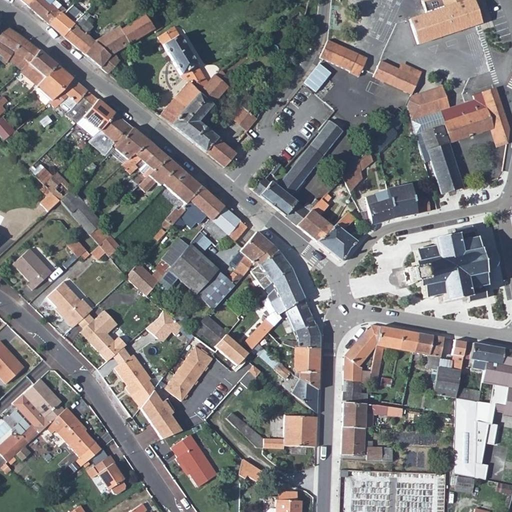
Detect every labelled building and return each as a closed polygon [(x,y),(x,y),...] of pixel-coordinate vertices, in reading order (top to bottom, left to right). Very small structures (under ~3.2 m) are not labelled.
[(34,0),(28,7),(49,25),(60,13),(63,15),(66,11),(53,0),(34,0)] [(421,0),(426,14),(409,20),(417,45),(475,25),(480,24),(472,0),(468,0),(466,1),(465,0),(421,0)] [(49,25),(63,37),(83,15),(72,6),(66,11),(63,15),(60,13),(49,25)] [(145,6),(139,11),(143,16),(150,12),(145,6)] [(85,11),(83,15),(63,37),(100,68),(109,56),(114,53),(129,44),(120,30),(119,27),(96,41),(95,43),(86,35),(93,27),(85,20),(90,16),(85,11)] [(129,44),(153,30),(155,33),(162,28),(154,17),(150,12),(143,16),(120,30),(129,44)] [(19,35),(0,22),(0,55),(1,57),(0,59),(0,60),(5,64),(10,57),(18,64),(16,67),(22,71),(28,64),(39,51),(19,35)] [(188,82),(159,117),(170,126),(207,84),(173,27),(157,38),(183,80),(186,79),(188,82)] [(367,59),(327,41),(319,58),(351,72),(351,71),(359,75),(367,59)] [(22,71),(21,72),(37,87),(44,78),(45,79),(56,66),(39,51),(28,64),(22,71)] [(118,59),(114,53),(109,56),(100,68),(108,75),(120,61),(118,59)] [(411,95),(418,80),(398,70),(380,62),(373,77),(411,95)] [(330,74),(318,64),(303,83),(315,93),(330,74)] [(51,101),(54,99),(61,91),(72,79),(56,66),(45,79),(44,78),(37,87),(36,88),(51,101)] [(420,75),(406,68),(400,66),(398,70),(418,80),(420,75)] [(224,168),(235,155),(197,123),(229,89),(231,92),(241,80),(230,71),(225,76),(220,71),(214,75),(207,84),(170,126),(224,168)] [(63,103),(70,109),(76,104),(87,92),(72,79),(61,91),(54,99),(60,106),(63,103)] [(474,101),(440,112),(450,143),(493,128),(495,134),(509,129),(495,88),(482,92),(482,93),(473,96),(474,101)] [(87,92),(76,104),(70,109),(64,115),(75,124),(78,121),(82,117),(85,114),(97,100),(87,92)] [(257,102),(246,93),(237,104),(241,107),(241,106),(248,112),(257,102)] [(99,132),(114,114),(97,100),(85,114),(82,117),(99,132)] [(237,108),(230,121),(248,131),(255,118),(237,108)] [(396,119),(383,109),(377,116),(390,126),(394,122),(396,119)] [(96,135),(88,142),(104,156),(111,147),(115,150),(132,129),(114,114),(99,132),(97,135),(96,135)] [(82,117),(78,121),(96,135),(97,135),(99,132),(82,117)] [(1,118),(0,118),(0,137),(3,141),(5,139),(13,133),(1,118)] [(296,226),(318,202),(315,199),(310,205),(307,203),(302,208),(289,198),(342,131),(329,121),(328,122),(326,121),(317,132),(319,134),(276,187),(270,182),(269,183),(265,179),(260,182),(252,191),(296,226)] [(390,126),(389,127),(394,131),(398,126),(394,122),(390,126)] [(448,144),(448,145),(442,126),(415,135),(424,163),(430,161),(441,195),(462,187),(448,144)] [(115,150),(127,160),(133,154),(136,157),(149,142),(132,129),(115,150)] [(13,133),(5,139),(12,147),(17,143),(16,141),(20,137),(15,131),(13,133)] [(134,165),(140,160),(145,165),(159,151),(149,142),(136,157),(133,154),(127,160),(121,166),(130,175),(137,168),(134,165)] [(145,165),(149,169),(143,176),(146,178),(154,171),(155,172),(168,158),(159,151),(145,165)] [(336,174),(342,179),(349,192),(361,178),(360,172),(372,162),(369,151),(359,160),(353,155),(336,174)] [(159,186),(161,184),(177,166),(168,158),(155,172),(154,171),(146,178),(138,186),(145,193),(156,183),(159,186)] [(92,163),(87,168),(91,173),(96,168),(92,163)] [(282,167),(278,163),(270,173),(274,177),(282,167)] [(177,166),(161,184),(185,205),(200,187),(177,166)] [(52,177),(43,168),(34,177),(43,186),(52,177)] [(43,186),(51,193),(59,201),(71,190),(73,189),(56,172),(52,177),(43,186)] [(386,190),(386,191),(392,219),(430,211),(427,196),(413,199),(409,185),(386,190)] [(181,208),(184,211),(171,226),(178,231),(191,217),(198,225),(206,216),(210,220),(223,207),(200,187),(185,205),(181,208)] [(70,214),(82,203),(71,190),(59,201),(70,214)] [(392,219),(386,191),(365,197),(371,226),(392,219)] [(51,193),(40,204),(47,212),(59,201),(51,193)] [(296,226),(316,242),(332,227),(326,222),(326,223),(319,217),(327,206),(325,204),(331,198),(327,195),(321,200),(320,200),(318,202),(296,226)] [(81,226),(93,214),(82,203),(70,214),(81,226)] [(210,220),(204,227),(219,242),(226,235),(234,242),(246,227),(223,207),(210,220)] [(181,208),(178,211),(175,208),(165,220),(166,221),(165,222),(164,222),(163,223),(162,224),(162,226),(163,227),(163,228),(165,229),(166,229),(167,229),(168,228),(169,227),(170,226),(170,225),(171,226),(184,211),(181,208)] [(93,214),(81,226),(89,235),(98,226),(101,223),(93,214)] [(334,225),(332,227),(316,242),(341,262),(349,249),(356,242),(334,225)] [(99,246),(108,237),(98,226),(89,235),(98,246),(99,246)] [(486,285),(486,284),(488,283),(489,282),(489,281),(490,280),(490,278),(490,277),(489,276),(488,275),(487,274),(485,273),(483,273),(483,272),(486,272),(488,271),(490,271),(491,270),(492,269),(493,268),(494,266),(494,265),(495,263),(495,261),(495,259),(494,257),(494,256),(493,255),(492,254),(491,253),(489,252),(487,251),(486,250),(483,250),(481,251),(479,251),(479,250),(480,250),(481,249),(482,248),(483,246),(483,245),(483,243),(482,242),(481,240),(479,240),(476,239),(478,239),(476,230),(472,231),(471,226),(453,230),(453,235),(431,239),(432,247),(423,249),(423,247),(420,247),(421,249),(413,251),(416,262),(411,263),(412,269),(408,270),(408,268),(405,268),(405,270),(403,271),(404,273),(402,274),(402,275),(408,274),(409,280),(403,281),(403,282),(405,282),(406,284),(408,284),(409,286),(411,285),(411,283),(415,282),(416,288),(421,287),(423,299),(431,297),(431,299),(433,298),(433,297),(442,295),(444,302),(466,298),(468,302),(486,298),(485,294),(489,293),(487,285),(486,285)] [(253,262),(272,247),(255,233),(239,252),(244,256),(234,270),(243,276),(249,267),(253,262)] [(116,255),(114,252),(120,248),(109,236),(108,237),(99,246),(104,253),(108,258),(109,256),(111,259),(116,255)] [(86,251),(74,238),(69,243),(73,249),(72,251),(75,254),(78,258),(80,256),(86,251)] [(161,260),(162,260),(170,267),(171,268),(188,246),(179,239),(161,260)] [(90,253),(97,260),(104,253),(99,246),(98,246),(90,253)] [(253,262),(249,267),(251,270),(250,272),(263,290),(270,283),(290,269),(277,251),(272,247),(253,262)] [(29,250),(13,264),(30,283),(27,286),(32,291),(51,273),(29,250)] [(80,256),(84,260),(89,255),(86,251),(80,256)] [(78,258),(75,254),(62,266),(66,269),(78,258)] [(133,286),(146,297),(157,283),(138,264),(125,277),(133,286)] [(278,315),(284,311),(303,299),(290,269),(270,283),(263,290),(268,294),(267,296),(266,298),(261,301),(270,315),(244,343),(251,350),(257,344),(267,333),(280,319),(278,315)] [(168,270),(158,282),(167,290),(177,279),(168,270)] [(217,270),(195,295),(212,310),(241,278),(232,272),(227,279),(217,270)] [(63,282),(46,297),(56,308),(64,316),(62,318),(72,328),(77,324),(87,314),(92,310),(82,300),(80,301),(63,282)] [(293,332),(314,325),(303,299),(284,311),(293,332)] [(64,316),(56,308),(54,309),(62,318),(64,316)] [(180,326),(188,318),(179,310),(172,318),(180,326)] [(106,334),(116,325),(104,311),(94,321),(93,320),(83,330),(92,340),(92,343),(90,345),(106,360),(111,356),(122,348),(125,346),(118,337),(114,342),(106,334)] [(182,328),(180,326),(172,318),(163,311),(158,319),(145,329),(157,339),(161,343),(166,338),(171,332),(175,336),(182,328)] [(83,330),(93,320),(87,314),(77,324),(83,330)] [(215,346),(225,336),(227,334),(206,316),(192,331),(199,337),(202,335),(215,346)] [(319,336),(314,325),(293,332),(290,334),(291,337),(294,335),(296,339),(296,342),(290,342),(288,346),(294,348),(319,349),(319,336)] [(375,347),(379,327),(370,325),(364,333),(375,347)] [(379,327),(375,347),(370,373),(370,374),(378,375),(383,348),(398,351),(402,331),(379,327)] [(92,343),(92,340),(83,330),(79,333),(90,345),(92,343)] [(417,334),(402,331),(398,351),(413,353),(417,334)] [(260,347),(262,349),(272,338),(267,333),(257,344),(260,347)] [(364,333),(344,356),(343,380),(360,383),(368,384),(370,374),(370,373),(361,372),(361,368),(358,367),(375,347),(364,333)] [(413,353),(428,356),(425,368),(436,370),(437,368),(442,338),(417,334),(413,353)] [(238,347),(225,336),(215,346),(214,348),(236,366),(233,370),(236,372),(244,363),(242,360),(243,359),(237,348),(238,347)] [(465,342),(453,340),(451,355),(462,358),(465,342)] [(0,343),(0,378),(5,384),(23,368),(0,343)] [(254,355),(256,353),(260,347),(257,344),(251,350),(250,352),(254,355)] [(471,369),(483,371),(485,362),(488,346),(472,344),(469,359),(473,360),(471,369)] [(511,350),(488,346),(485,362),(483,371),(481,383),(492,385),(506,387),(500,415),(511,417),(511,350)] [(212,359),(195,347),(163,389),(181,402),(212,359)] [(247,354),(238,347),(237,348),(243,359),(247,354)] [(256,353),(274,370),(279,364),(262,349),(260,347),(256,353)] [(118,366),(114,369),(127,387),(125,388),(129,394),(131,393),(141,406),(153,391),(154,389),(148,381),(150,380),(132,355),(129,357),(122,348),(111,356),(118,366)] [(317,390),(319,349),(294,348),(293,371),(295,373),(300,373),(298,380),(317,390)] [(290,374),(279,364),(274,370),(285,380),(290,374)] [(255,379),(260,372),(253,366),(248,372),(248,373),(255,379)] [(457,388),(460,371),(437,368),(436,370),(432,395),(455,399),(457,388)] [(247,389),(256,379),(255,379),(248,373),(240,382),(247,389)] [(391,388),(392,380),(382,378),(380,386),(391,388)] [(45,427),(64,410),(58,405),(50,396),(53,394),(40,379),(12,404),(32,425),(33,427),(1,457),(7,463),(16,454),(22,448),(45,427)] [(298,380),(291,394),(315,414),(316,414),(317,390),(298,380)] [(343,392),(360,394),(360,383),(343,380),(343,392)] [(475,402),(455,399),(453,473),(484,481),(487,466),(479,464),(484,444),(493,446),(497,426),(489,425),(491,413),(500,415),(506,387),(492,385),(487,404),(475,402)] [(457,388),(455,399),(475,402),(477,391),(457,388)] [(141,406),(140,409),(161,440),(180,432),(170,416),(172,414),(171,412),(174,411),(166,399),(161,403),(153,391),(141,406)] [(342,403),(366,405),(366,394),(360,394),(343,392),(342,403)] [(58,405),(61,403),(53,394),(50,396),(58,405)] [(366,405),(342,403),(341,428),(364,429),(371,429),(372,415),(401,417),(401,413),(405,413),(405,410),(375,406),(366,405)] [(64,410),(45,427),(51,434),(55,431),(79,458),(95,444),(81,429),(83,427),(66,408),(64,410)] [(255,448),(262,449),(263,439),(233,411),(225,419),(255,448)] [(283,449),(283,446),(315,448),(316,418),(284,416),(283,440),(263,439),(262,449),(283,449)] [(0,446),(0,455),(1,457),(33,427),(32,425),(19,437),(11,437),(0,446)] [(363,450),(364,429),(341,428),(340,455),(363,456),(363,450)] [(189,435),(187,437),(194,447),(196,445),(189,435)] [(216,475),(196,445),(194,447),(187,437),(170,448),(177,458),(175,459),(179,466),(182,464),(198,487),(216,475)] [(28,454),(22,448),(16,454),(21,460),(28,454)] [(392,462),(392,449),(366,448),(366,461),(392,462)] [(114,463),(109,456),(86,471),(91,479),(97,475),(107,491),(110,489),(113,495),(116,495),(125,489),(125,486),(122,481),(124,479),(118,470),(117,471),(112,464),(114,463)] [(238,476),(244,479),(246,476),(259,485),(266,475),(242,460),(238,476)] [(472,492),(473,479),(452,477),(451,485),(455,486),(455,490),(472,492)] [(278,501),(295,501),(296,493),(278,492),(278,501)] [(275,500),(274,509),(274,511),(300,511),(301,501),(295,501),(278,501),(275,500)]
